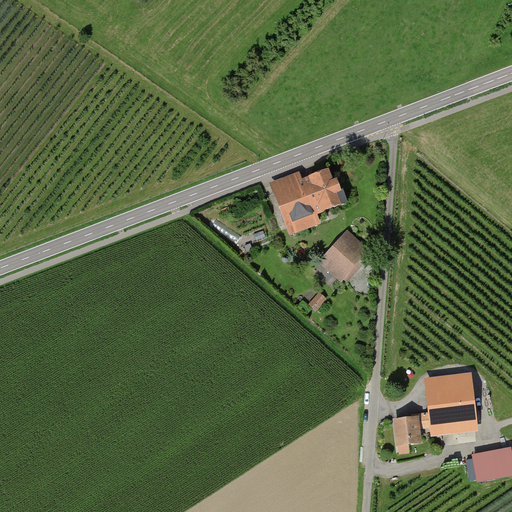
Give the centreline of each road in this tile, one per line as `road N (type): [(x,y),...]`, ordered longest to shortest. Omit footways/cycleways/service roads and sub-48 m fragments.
road 1 (secondary): [(0,268),(511,74)]
road 2 (track): [(391,132),(366,511)]
road 3 (track): [(511,420),(487,441),(437,462),(387,472),(369,465)]
